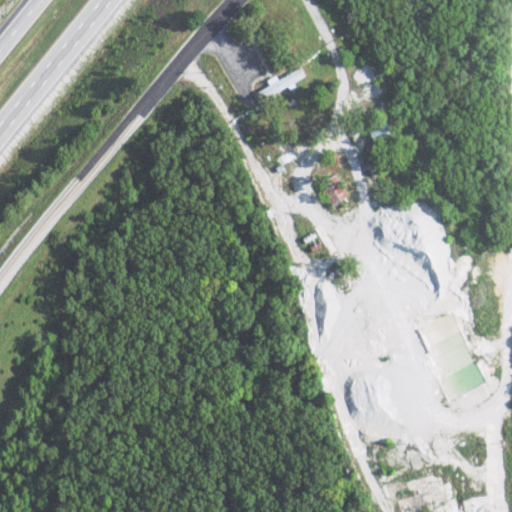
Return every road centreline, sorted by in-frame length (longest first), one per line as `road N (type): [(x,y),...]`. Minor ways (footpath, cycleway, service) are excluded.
road 1 (residential): [(0,277),(232,0)]
road 2 (trunk): [(0,122),(99,0)]
